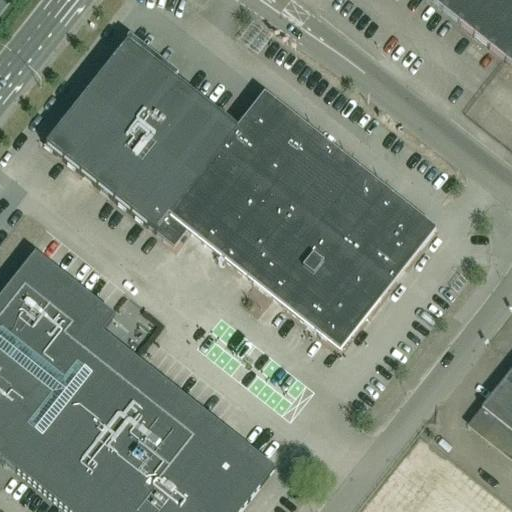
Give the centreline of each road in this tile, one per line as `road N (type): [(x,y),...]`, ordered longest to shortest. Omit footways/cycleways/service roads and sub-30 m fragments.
road 1 (unclassified): [(369,471),(20,191),(0,217)]
road 2 (unclassified): [(511,190),(268,0)]
road 3 (unclassified): [(511,284),(369,471)]
